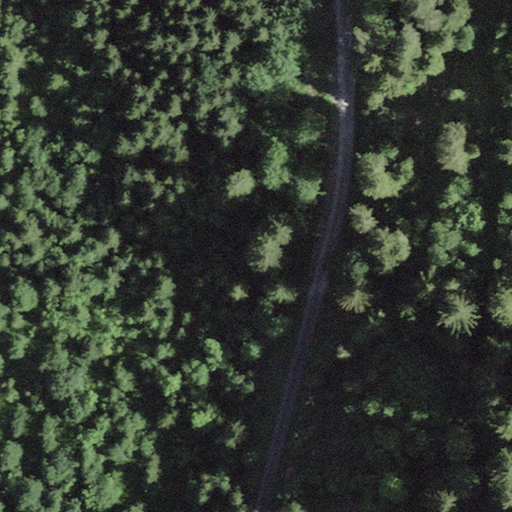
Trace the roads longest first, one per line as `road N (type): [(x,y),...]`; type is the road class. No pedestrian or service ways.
road 1 (track): [(341,0),(336,202),(261,511)]
road 2 (track): [(483,0),(492,145),(477,340),(479,511)]
